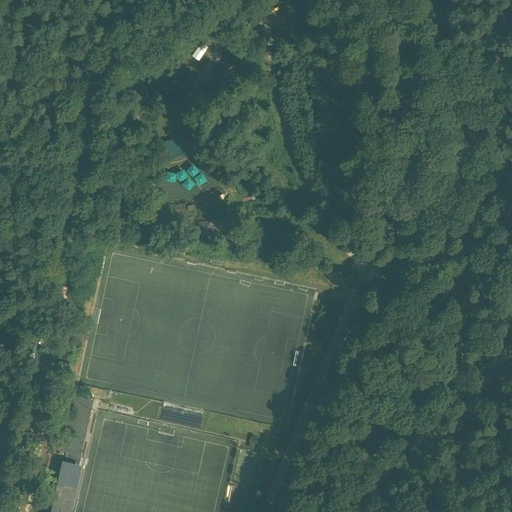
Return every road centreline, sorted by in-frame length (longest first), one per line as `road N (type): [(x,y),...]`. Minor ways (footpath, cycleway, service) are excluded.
road 1 (unclassified): [(355,293),(379,222),(387,156),(368,0)]
road 2 (unclassified): [(264,511),(355,293)]
road 3 (unclassified): [(355,293),(288,246),(236,227),(221,206)]
